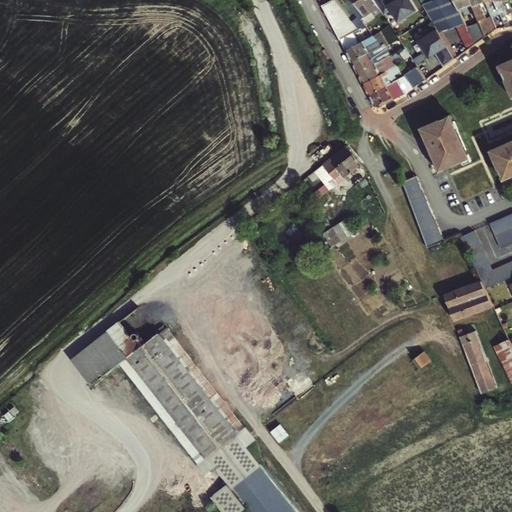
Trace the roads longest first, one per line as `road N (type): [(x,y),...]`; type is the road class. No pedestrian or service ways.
road 1 (unclassified): [(268,0),(296,93),(294,179),(59,363)]
road 2 (residential): [(375,124),(418,156),(450,221),(511,203)]
road 3 (unknown): [(370,119),(429,279)]
road 4 (residential): [(375,124),(511,34)]
road 5 (residential): [(306,0),(375,124)]
